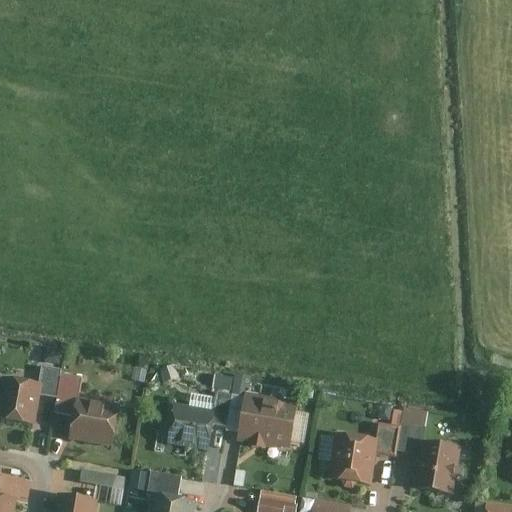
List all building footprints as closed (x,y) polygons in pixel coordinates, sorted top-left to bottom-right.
[(11,374),(5,417),(37,422),(44,379),(11,374)] [(245,390),(234,438),(282,449),(294,401),(245,390)] [(72,396),(67,434),(114,440),(119,402),(72,396)] [(171,403),(165,437),(217,447),(223,413),(171,403)] [(338,434),(331,478),(371,486),(379,442),(338,434)] [(423,444),(415,489),(450,495),(457,449),(423,444)] [(0,511),(12,511),(17,492),(4,490),(7,470),(0,468),(0,511)] [(136,469),(135,484),(153,485),(154,470),(136,469)] [(190,511),(192,499),(150,493),(147,511),(190,511)] [(96,511),(98,500),(58,494),(55,511),(96,511)] [(280,511),(282,501),(256,497),(253,511),(280,511)] [(345,511),(346,508),(312,501),(309,511),(345,511)] [(478,511),(511,511),(511,508),(480,502),(478,511)]
